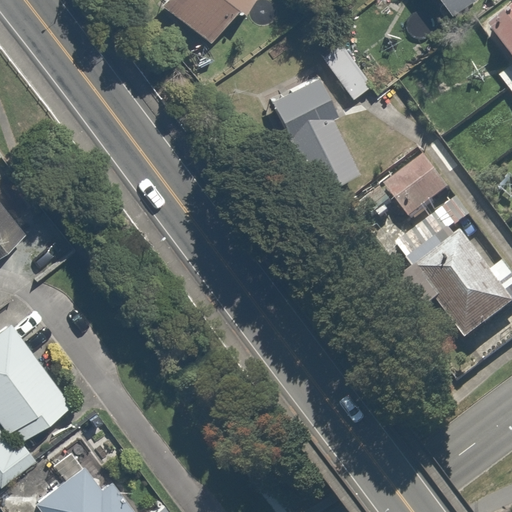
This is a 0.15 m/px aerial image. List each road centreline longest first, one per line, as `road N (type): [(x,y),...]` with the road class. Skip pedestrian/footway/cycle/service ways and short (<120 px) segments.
road 1 (secondary): [(24,0),(412,511)]
road 2 (residential): [(199,511),(50,288)]
road 3 (tertiary): [(384,511),(511,416)]
